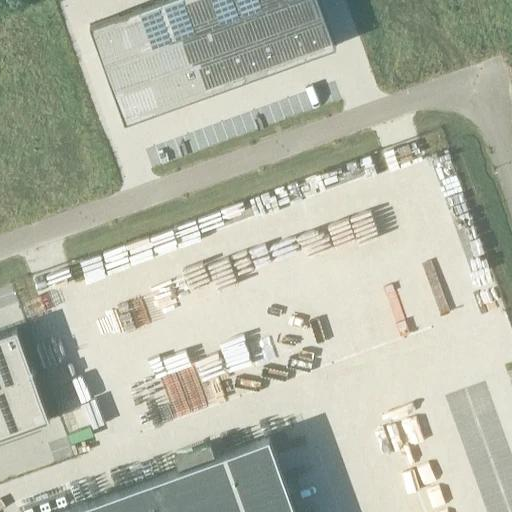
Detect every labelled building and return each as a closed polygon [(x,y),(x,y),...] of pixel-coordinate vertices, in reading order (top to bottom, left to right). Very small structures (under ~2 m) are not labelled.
[(322,0),(161,0),(91,26),(128,123),(340,46),(322,0)] [(9,333),(0,335),(0,385),(25,377),(9,333)] [(25,377),(0,385),(0,387),(15,430),(41,420),(25,377)] [(0,435),(15,430),(0,387),(0,435)] [(292,511),(267,444),(82,511),(292,511)]
